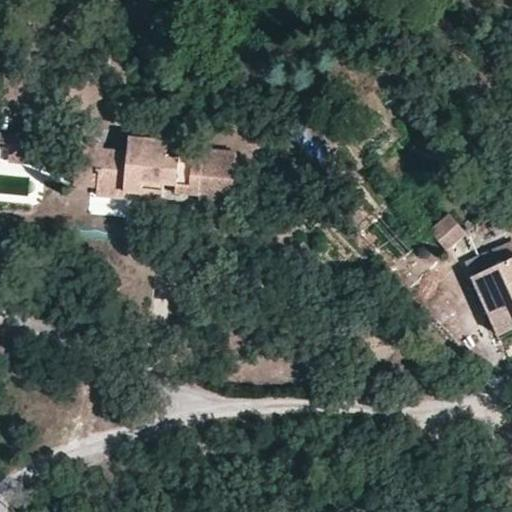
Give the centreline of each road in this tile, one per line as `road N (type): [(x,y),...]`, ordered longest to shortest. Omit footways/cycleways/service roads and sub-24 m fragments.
road 1 (residential): [(208,415),(389,406),(482,392)]
road 2 (residential): [(0,318),(208,415)]
road 3 (residential): [(0,498),(26,479),(208,415)]
